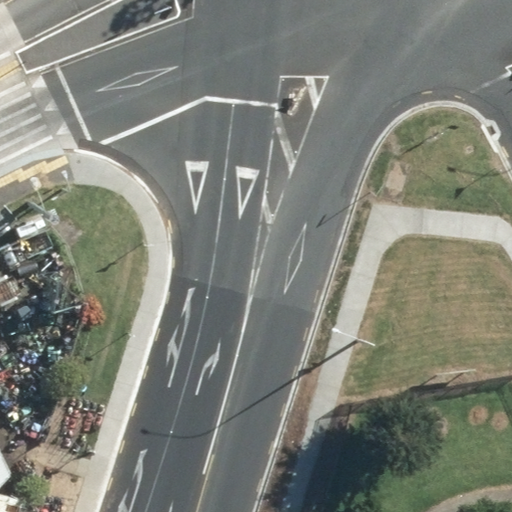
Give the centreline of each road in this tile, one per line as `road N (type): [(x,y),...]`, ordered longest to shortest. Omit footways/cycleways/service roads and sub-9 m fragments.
road 1 (tertiary): [(381,0),(242,321)]
road 2 (tertiary): [(242,321),(289,0)]
road 3 (tertiary): [(242,321),(184,511)]
road 4 (residential): [(0,80),(144,9)]
road 5 (residential): [(511,93),(411,0)]
